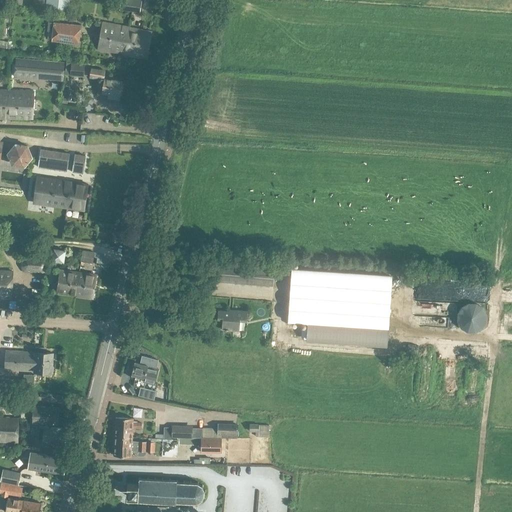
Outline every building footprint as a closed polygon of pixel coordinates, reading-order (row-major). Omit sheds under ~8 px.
[(71,0),(46,0),(46,9),(70,11),(71,0)] [(141,0),(120,0),(119,10),(140,13),(142,0),(141,0)] [(53,32),(52,40),(78,43),(80,26),(54,23),(53,32)] [(104,23),(99,49),(121,53),(124,37),(127,38),(129,28),(104,23)] [(127,38),(124,37),(121,53),(146,57),(151,32),(129,28),(127,38)] [(64,63),(16,59),(14,76),(63,80),(64,63)] [(84,77),(85,64),(71,62),(70,76),(84,77)] [(105,71),(92,69),(91,78),(100,79),(97,96),(119,99),(122,82),(105,79),(103,79),(105,71)] [(34,91),(7,90),(7,119),(32,119),(34,91)] [(69,93),(62,92),(61,100),(68,101),(69,93)] [(38,167),(67,171),(69,153),(41,149),(38,167)] [(75,154),(72,172),(83,174),(86,156),(75,154)] [(37,176),(32,204),(34,204),(58,208),(67,209),(70,194),(87,197),(89,183),(63,179),(37,176)] [(70,194),(67,209),(85,212),(86,202),(87,197),(70,194)] [(65,251),(54,249),(52,261),(63,262),(65,251)] [(82,251),(81,261),(92,263),(94,253),(82,251)] [(22,271),(45,273),(46,259),(22,258),(22,271)] [(0,296),(12,297),(14,272),(0,270),(0,296)] [(57,292),(76,295),(79,273),(60,270),(57,292)] [(93,298),(96,276),(79,273),(76,295),(93,298)] [(16,308),(29,309),(29,301),(16,300),(16,308)] [(218,310),(218,319),(223,320),(222,330),(239,331),(240,321),(247,321),(248,311),(234,310),(234,311),(218,310)] [(6,350),(4,370),(52,372),(53,353),(47,353),(47,348),(35,347),(35,352),(6,350)] [(135,362),(131,375),(144,378),(143,382),(154,385),(158,368),(156,368),(158,360),(142,356),(140,363),(135,362)] [(34,375),(24,375),(24,383),(34,383),(34,375)] [(156,391),(141,387),(139,396),(154,399),(156,391)] [(46,425),(54,426),(54,425),(58,425),(58,408),(32,407),(32,424),(46,424),(46,425)] [(18,419),(0,417),(0,441),(18,442),(18,419)] [(114,427),(114,436),(132,437),(133,432),(133,428),(136,428),(141,429),(141,423),(133,422),(133,419),(116,418),(115,427),(114,427)] [(46,425),(46,427),(39,426),(39,433),(70,437),(71,429),(54,428),(54,426),(46,425)] [(218,425),(218,435),(238,436),(239,426),(218,425)] [(163,441),(162,457),(177,458),(178,444),(178,437),(191,437),(191,429),(191,428),(191,427),(173,427),(172,437),(172,439),(164,439),(164,438),(163,438),(163,439),(163,441)] [(49,448),(50,442),(70,444),(70,437),(39,433),(38,437),(35,437),(34,446),(49,448)] [(114,436),(113,446),(114,446),(139,447),(139,442),(136,442),(132,441),(132,437),(114,436)] [(221,453),(222,438),(200,438),(201,453),(221,453)] [(139,447),(138,451),(146,452),(147,441),(139,441),(139,442),(139,447)] [(147,441),(146,452),(155,452),(155,442),(147,441)] [(114,446),(114,455),(132,456),(132,452),(138,453),(138,451),(139,447),(114,446)] [(50,473),(53,456),(29,452),(27,469),(50,473)] [(61,475),(64,458),(53,456),(50,473),(61,475)] [(0,482),(18,485),(21,473),(3,469),(0,482)] [(146,502),(146,503),(147,504),(148,502),(153,502),(153,504),(155,504),(155,502),(160,502),(160,504),(162,504),(162,503),(168,503),(168,505),(169,505),(169,503),(175,503),(175,504),(177,504),(177,502),(182,502),(182,504),(184,504),(184,502),(189,502),(189,504),(190,504),(190,502),(196,503),(196,504),(197,504),(197,502),(200,501),(202,502),(203,501),(201,500),(204,497),(205,497),(206,496),(204,495),(205,492),(207,492),(206,491),(205,491),(203,487),(204,486),(203,485),(202,486),(199,484),(199,483),(198,482),(198,484),(192,484),(192,482),(191,482),(191,484),(186,483),(186,482),(184,481),(184,483),(180,483),(180,482),(179,482),(179,481),(177,481),(171,481),(171,479),(170,479),(170,481),(164,480),(164,479),(163,479),(163,480),(157,480),(157,478),(155,478),(155,480),(149,480),(150,478),(148,478),(148,480),(141,479),(141,477),(140,477),(140,484),(139,484),(127,483),(127,496),(131,496),(133,498),(134,498),(136,496),(138,496),(137,503),(139,503),(139,501),(146,502)] [(21,486),(0,483),(0,484),(0,493),(1,493),(1,496),(8,498),(9,494),(22,497),(23,487),(21,487),(21,486)] [(5,511),(22,511),(24,501),(8,498),(5,511)] [(24,501),(22,511),(39,511),(41,503),(24,501)]
